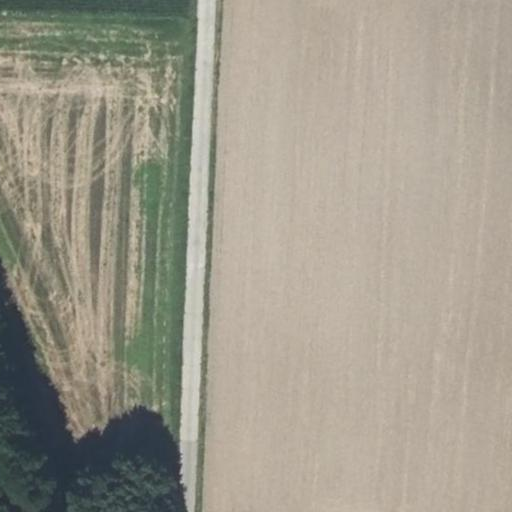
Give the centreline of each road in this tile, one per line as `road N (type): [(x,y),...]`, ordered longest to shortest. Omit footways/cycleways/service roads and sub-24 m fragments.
road 1 (track): [(186,511),(207,0)]
road 2 (track): [(38,511),(0,387)]
